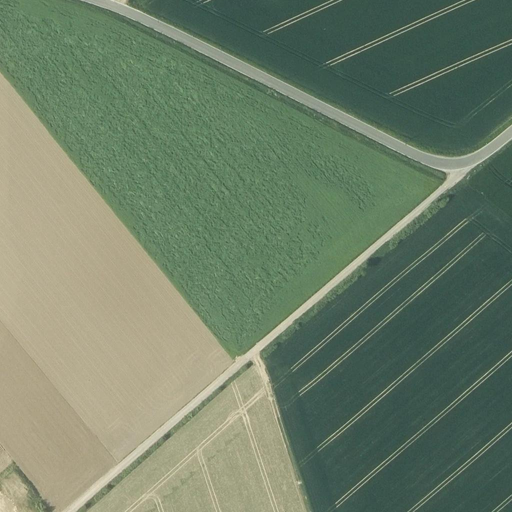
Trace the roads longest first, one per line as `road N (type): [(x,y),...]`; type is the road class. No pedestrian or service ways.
road 1 (track): [(82,511),(462,177),(463,161)]
road 2 (secondary): [(511,132),(489,151),(439,163),(95,0)]
road 3 (track): [(312,511),(259,353)]
